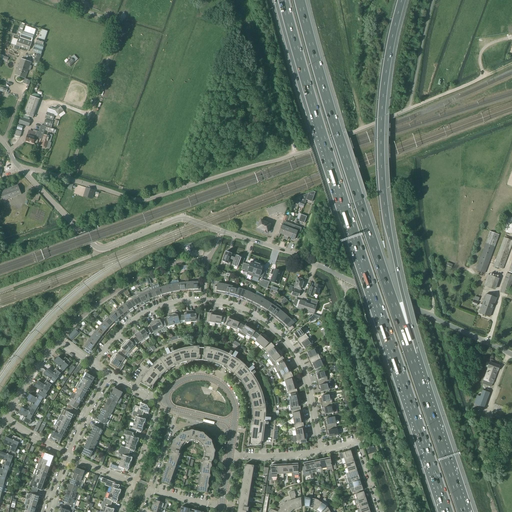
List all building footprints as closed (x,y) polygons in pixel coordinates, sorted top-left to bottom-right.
[(18,38),(16,46),(29,50),(32,43),(18,38)] [(40,59),(42,55),(41,55),(44,46),(43,45),(44,41),(38,39),(37,39),(36,40),(33,52),(38,54),(36,58),(35,59),(35,60),(36,62),(37,63),(39,62),(40,59)] [(74,55),(70,58),(66,63),(70,67),(78,59),(74,55)] [(15,75),(25,79),(28,70),(30,71),(32,66),(30,66),(31,63),(21,59),(15,75)] [(64,111),(61,107),(60,107),(55,111),(58,115),(64,111)] [(45,118),(51,120),(52,121),(54,115),(47,112),(45,118)] [(21,117),(20,120),(19,123),(28,127),(31,121),(21,117)] [(45,119),(45,120),(43,126),(51,128),(53,122),(45,119)] [(26,141),(33,143),(35,138),(41,139),(46,126),(41,125),(39,132),(37,132),(36,133),(30,131),(29,132),(29,131),(26,141)] [(13,135),(20,138),(22,132),(15,130),(13,135)] [(44,135),(42,140),(50,143),(52,135),(47,134),(46,136),(44,135)] [(0,191),(0,194),(3,202),(21,194),(18,185),(0,191)] [(86,188),(83,196),(91,199),(94,191),(86,188)] [(34,192),(30,202),(34,203),(35,200),(38,201),(40,194),(34,192)] [(308,193),(306,200),(312,202),(315,192),(313,192),(308,193)] [(291,200),(290,202),(294,204),(294,203),(299,204),(304,206),(305,203),(306,200),(308,193),(291,200)] [(288,203),(286,202),(266,210),(269,216),(279,212),(284,215),(288,203)] [(307,217),(301,214),(298,221),(304,223),(307,217)] [(280,234),(282,235),(287,222),(285,222),(285,221),(286,221),(287,216),(285,215),(283,221),(283,222),(277,236),(277,238),(278,239),(280,235),(279,235),(280,234)] [(508,233),(509,233),(510,233),(511,233),(511,217),(510,217),(509,217),(508,218),(507,218),(506,218),(506,219),(505,219),(504,220),(503,221),(503,222),(502,223),(502,224),(502,225),(502,226),(502,227),(503,228),(503,229),(503,230),(504,230),(504,231),(505,231),(505,232),(506,232),(507,233),(508,233)] [(263,231),(265,232),(267,233),(267,232),(271,224),(261,220),(257,228),(263,231)] [(283,238),(285,239),(291,224),(287,222),(282,235),(285,236),(284,237),(283,238)] [(291,224),(285,239),(287,240),(288,238),(287,238),(288,237),(290,238),(293,230),(295,226),(291,224)] [(293,230),(290,238),(294,239),(295,238),(297,239),(302,228),(295,226),(293,230)] [(489,232),(485,243),(475,270),(485,274),(499,235),(489,232)] [(511,240),(504,237),(494,264),(493,268),(497,270),(498,268),(503,270),(511,244),(511,240)] [(230,259),(232,260),(233,255),(231,254),(232,254),(226,251),(222,262),(228,264),(230,259)] [(233,255),(232,260),(234,261),(232,265),(238,268),(242,257),(236,255),(236,256),(233,255)] [(246,274),(253,276),(257,264),(251,262),(249,267),(246,265),(244,272),(247,273),(246,274)] [(445,268),(450,270),(453,265),(447,262),(445,268)] [(257,264),(253,276),(259,279),(259,277),(262,278),(265,272),(261,271),(263,266),(257,264)] [(273,275),(270,281),(278,284),(280,279),(282,274),(282,272),(280,271),(277,270),(275,270),(273,275)] [(488,275),(488,274),(483,286),(495,290),(499,279),(494,277),(495,272),(490,270),(488,275)] [(511,282),(511,275),(506,273),(500,292),(508,295),(511,282)] [(291,295),(298,297),(301,289),(304,280),(301,279),(298,278),(294,287),(297,288),(297,290),(293,289),(291,295)] [(259,286),(267,289),(269,282),(261,279),(258,286),(259,286)] [(169,284),(169,285),(171,295),(174,294),(174,293),(175,293),(175,294),(180,293),(178,283),(178,281),(176,281),(175,281),(174,281),(173,281),(172,282),(169,284)] [(182,283),(178,283),(180,293),(184,293),(184,292),(185,292),(189,292),(188,282),(185,283),(182,283)] [(192,282),(188,282),(189,292),(192,292),(192,291),(193,291),(193,292),(201,292),(201,285),(198,285),(198,282),(192,282)] [(222,294),(225,295),(227,285),(224,284),(217,283),(217,287),(214,286),(213,293),(221,294),(221,293),(222,293),(222,294)] [(315,284),(313,289),(310,288),(308,294),(313,296),(314,294),(318,295),(321,286),(315,284)] [(149,288),(149,289),(154,300),(157,299),(157,298),(158,298),(158,299),(162,297),(159,288),(158,285),(149,288)] [(165,286),(159,288),(162,297),(167,296),(166,295),(168,295),(168,296),(171,295),(169,285),(165,286)] [(229,296),(234,297),(237,287),(231,286),(227,285),(225,295),(228,296),(228,295),(229,295),(229,296)] [(239,299),(242,300),(246,291),(242,289),(237,287),(234,297),(238,298),(239,298),(239,299)] [(146,290),(140,293),(146,304),(150,302),(149,301),(150,301),(151,302),(154,300),(149,289),(146,290)] [(246,302),(250,304),(255,294),(249,292),(246,291),(242,300),(245,301),(246,300),(247,301),(246,302)] [(131,297),(133,299),(138,308),(141,306),(140,306),(141,305),(142,306),(146,304),(140,293),(135,295),(131,297)] [(255,306),(258,308),(263,299),(260,297),(255,294),(250,304),(255,306),(255,305),(256,305),(255,306)] [(486,294),(479,313),(489,317),(496,298),(486,294)] [(130,301),(124,305),(130,313),(134,310),(133,309),(134,309),(135,310),(138,308),(133,299),(130,301)] [(262,310),(266,312),(272,304),(266,301),(263,299),(258,308),(261,309),(262,309),(263,309),(262,310)] [(313,314),(314,314),(317,306),(300,300),(297,309),(313,314)] [(271,316),(273,318),(280,310),(281,307),(277,304),(275,307),(272,304),(266,312),(270,315),(270,314),(271,315),(271,316)] [(119,308),(116,310),(123,318),(125,316),(125,315),(126,315),(130,313),(124,305),(119,308)] [(114,312),(109,317),(116,324),(118,322),(119,321),(119,320),(120,320),(123,318),(116,310),(114,312)] [(277,320),(280,323),(287,316),(282,312),(280,310),(273,318),(276,320),(277,319),(277,320)] [(187,313),(181,314),(182,323),(183,323),(184,323),(185,323),(191,322),(190,311),(187,311),(187,313)] [(193,311),(190,311),(191,322),(197,322),(198,322),(199,321),(199,312),(193,313),(193,311)] [(214,326),(215,323),(217,312),(214,312),(213,314),(207,313),(206,322),(207,322),(208,322),(209,322),(210,322),(209,325),(214,326)] [(223,325),(226,316),(220,315),(220,313),(217,312),(215,323),(221,324),(221,325),(222,325),(223,325)] [(175,313),(171,314),(174,325),(180,323),(181,324),(181,323),(182,323),(181,314),(175,315),(175,313)] [(169,317),(163,319),(166,327),(167,327),(168,327),(169,327),(174,325),(171,314),(168,315),(169,317)] [(225,326),(231,328),(235,317),(232,316),(231,318),(226,316),(223,325),(224,325),(224,326),(225,326)] [(287,316),(280,323),(284,327),(284,326),(285,327),(284,327),(289,332),(294,328),(292,325),(294,323),(292,320),(287,316)] [(105,321),(102,323),(109,330),(112,328),(111,327),(112,326),(113,327),(116,324),(109,317),(105,321)] [(238,331),(239,331),(243,323),(237,320),(238,319),(235,317),(231,328),(236,330),(237,330),(238,331)] [(157,319),(154,321),(159,331),(164,328),(165,328),(166,327),(163,319),(158,321),(157,319)] [(152,324),(146,327),(151,334),(152,334),(153,334),(153,333),(159,331),(154,321),(151,322),(152,324)] [(100,326),(96,331),(103,337),(106,334),(106,333),(106,332),(107,333),(109,330),(102,323),(100,326)] [(245,337),(246,335),(252,326),(249,324),(248,326),(243,323),(239,331),(238,333),(245,337)] [(253,339),(258,332),(253,329),(254,327),(252,326),(246,335),(251,338),(251,339),(252,339),(253,339)] [(140,328),(138,330),(144,339),(149,336),(150,336),(150,335),(151,335),(151,334),(146,327),(142,330),(140,328)] [(294,338),(297,343),(307,336),(305,334),(301,328),(294,334),(295,335),(294,336),(294,337),(294,338)] [(136,334),(132,337),(138,344),(139,344),(139,343),(140,343),(144,339),(138,330),(135,332),(136,334)] [(92,336),(90,339),(98,344),(100,341),(99,341),(100,340),(101,341),(103,337),(96,331),(95,331),(92,336)] [(255,341),(259,345),(267,337),(264,335),(263,336),(258,332),(253,339),(253,340),(254,340),(254,341),(255,341)] [(307,336),(297,343),(300,347),(301,347),(301,348),(302,348),(303,348),(304,347),(305,349),(312,344),(308,338),(307,336)] [(126,340),(124,343),(134,352),(138,349),(135,347),(136,346),(137,346),(137,345),(138,344),(132,337),(127,342),(126,340)] [(265,350),(266,351),(272,344),(268,340),(269,339),(267,337),(259,345),(264,349),(264,350),(265,350)] [(96,347),(98,344),(90,339),(88,341),(84,347),(82,351),(89,355),(90,354),(92,355),(93,352),(96,348),(95,347),(96,347)] [(123,346),(119,351),(126,356),(128,358),(132,354),(134,352),(124,343),(122,345),(123,346)] [(265,355),(268,359),(280,350),(278,348),(276,349),(272,344),(266,351),(264,353),(264,354),(264,355),(265,355)] [(142,379),(140,383),(151,389),(153,386),(156,382),(159,378),(158,377),(160,374),(161,376),(165,372),(164,371),(170,367),(170,368),(175,366),(174,364),(177,363),(178,364),(182,363),(188,361),(187,361),(187,360),(194,359),(194,361),(199,360),(199,346),(193,347),(193,348),(189,349),(184,349),(179,351),(174,353),(174,351),(173,349),(170,349),(172,352),(170,353),(168,349),(165,350),(167,354),(169,354),(169,355),(164,357),(164,356),(163,356),(159,359),(156,361),(156,362),(157,363),(152,367),(152,366),(153,365),(150,361),(147,363),(150,367),(149,368),(147,366),(146,368),(149,371),(146,374),(142,379)] [(227,367),(226,368),(231,371),(232,370),(237,375),(236,376),(239,379),(240,378),(242,381),(241,382),(244,386),(247,391),(247,390),(248,390),(250,396),(249,397),(250,401),(251,407),(252,407),(252,406),(253,406),(253,413),(252,413),(252,418),(253,418),(253,421),(251,421),(248,445),(249,445),(261,445),(262,436),(263,424),(267,425),(268,422),(265,422),(265,421),(270,421),(270,418),(265,417),(265,419),(264,419),(264,413),(266,413),(266,408),(265,404),(263,404),(262,398),(261,393),(259,389),(257,385),(254,379),(252,375),(253,375),(255,373),(254,371),(252,373),(251,373),(250,372),(254,369),(252,366),(249,369),(250,370),(249,371),(245,367),(246,366),(243,363),(239,360),(238,361),(233,358),(234,357),(235,358),(237,354),(235,352),(232,356),(231,355),(232,353),(230,352),(229,354),(228,355),(224,353),(218,351),(214,350),(210,349),(210,348),(211,348),(211,347),(204,347),(203,361),(208,361),(208,360),(215,361),(214,363),(219,365),(224,367),(224,365),(227,367)] [(307,357),(309,362),(319,357),(318,355),(316,352),(315,349),(307,353),(308,354),(307,355),(306,356),(306,357),(307,357)] [(273,365),(276,364),(284,359),(280,354),(281,353),(280,350),(268,359),(273,365)] [(114,355),(112,357),(121,363),(125,358),(126,357),(126,356),(119,351),(116,356),(114,355)] [(58,357),(56,359),(66,368),(68,366),(68,365),(70,362),(65,357),(62,361),(58,357)] [(124,365),(121,363),(112,357),(110,360),(112,361),(109,365),(114,369),(115,370),(118,372),(119,372),(120,372),(124,366),(123,366),(124,365)] [(319,357),(309,362),(311,367),(312,368),(313,368),(314,368),(315,370),(323,366),(320,360),(319,358),(319,357)] [(58,366),(55,369),(61,374),(63,370),(64,371),(66,368),(56,359),(53,362),(58,366)] [(277,373),(280,371),(290,366),(288,363),(286,364),(284,359),(276,364),(276,365),(277,365),(277,366),(275,368),(277,373)] [(483,380),(484,380),(483,384),(491,387),(492,383),(493,383),(499,366),(490,362),(490,363),(487,362),(484,367),(485,368),(486,367),(488,368),(483,380)] [(283,378),(284,378),(292,375),(289,370),(291,369),(290,366),(280,371),(283,376),(283,377),(283,378)] [(48,369),(46,371),(56,380),(59,377),(58,377),(61,374),(55,369),(53,372),(48,369)] [(86,373),(83,379),(91,383),(95,377),(93,375),(92,376),(93,374),(86,369),(84,372),(86,373)] [(48,378),(46,381),(51,385),(54,382),(54,383),(56,380),(46,371),(44,374),(48,378)] [(315,378),(316,383),(327,381),(327,380),(327,378),(325,371),(316,374),(317,375),(316,376),(315,377),(315,378)] [(284,381),(286,386),(297,383),(296,380),(294,381),(292,375),(284,378),(284,379),(284,380),(284,381)] [(81,377),(78,383),(88,388),(90,386),(91,386),(93,384),(91,383),(83,379),(81,377)] [(330,380),(327,381),(316,383),(318,388),(318,389),(319,390),(320,390),(321,390),(321,392),(331,389),(332,388),(330,380)] [(38,381),(36,384),(48,392),(50,389),(49,389),(51,385),(46,381),(43,385),(38,381)] [(75,388),(77,389),(85,394),(87,391),(88,392),(90,389),(88,388),(78,383),(75,388)] [(288,394),(297,393),(296,387),(298,386),(297,383),(286,386),(288,392),(287,393),(288,394)] [(39,390),(37,394),(44,399),(47,395),(46,394),(48,392),(36,384),(34,387),(39,390)] [(115,387),(111,393),(111,394),(119,398),(122,393),(117,389),(117,388),(115,387)] [(77,389),(74,394),(82,399),(84,396),(85,397),(86,394),(85,394),(77,389)] [(480,396),(477,395),(474,404),(483,407),(488,392),(482,390),(480,396)] [(69,398),(71,399),(79,404),(81,401),(82,402),(83,399),(82,399),(74,394),(72,393),(69,398)] [(110,396),(108,399),(117,403),(119,398),(111,394),(111,393),(110,393),(109,395),(110,396)] [(172,394),(173,393),(172,393),(172,394),(171,395),(171,397),(171,398),(171,400),(171,401),(172,402),(173,404),(174,405),(175,406),(177,406),(180,407),(209,414),(221,417),(222,417),(224,417),(226,417),(227,416),(228,416),(229,414),(230,413),(231,411),(231,409),(231,408),(231,407),(231,408),(231,409),(230,411),(230,412),(229,413),(229,414),(228,415),(227,416),(226,416),(224,417),(222,417),(221,417),(219,416),(176,406),(175,405),(174,404),(173,403),(172,402),(172,401),(171,400),(171,398),(171,397),(172,395),(172,394)] [(287,403),(290,403),(301,401),(300,397),(298,398),(297,393),(288,394),(286,395),(286,396),(286,397),(287,403)] [(30,394),(28,397),(39,404),(41,402),(42,402),(44,399),(37,394),(35,397),(30,394)] [(320,401),(321,406),(332,404),(332,403),(332,401),(330,394),(322,396),(322,398),(321,398),(321,399),(320,399),(320,400),(320,401)] [(31,403),(29,407),(37,411),(39,408),(38,407),(39,404),(28,397),(26,400),(31,403)] [(107,401),(106,404),(105,404),(114,409),(117,403),(108,399),(107,398),(106,401),(107,401)] [(68,405),(66,408),(72,410),(73,408),(77,410),(79,407),(78,407),(79,404),(71,399),(68,405)] [(291,410),(291,411),(300,409),(299,404),(301,404),(301,401),(290,403),(291,410)] [(133,411),(133,412),(141,414),(142,412),(148,414),(150,409),(149,409),(150,406),(146,405),(147,404),(141,402),(139,407),(135,406),(134,408),(133,407),(132,410),(133,411)] [(104,407),(103,409),(111,414),(114,409),(105,404),(106,404),(105,403),(103,406),(104,407)] [(332,404),(321,406),(322,411),(322,412),(323,412),(323,413),(324,413),(325,413),(325,415),(334,413),(333,410),(336,410),(335,406),(333,406),(332,404)] [(21,408),(20,411),(32,417),(33,415),(34,415),(37,411),(29,407),(27,410),(21,408)] [(63,409),(60,415),(71,420),(72,417),(73,418),(75,415),(73,415),(70,413),(72,410),(66,408),(65,410),(63,409)] [(101,412),(100,415),(108,419),(111,414),(103,409),(102,409),(100,411),(101,412)] [(292,413),(293,419),(304,417),(303,414),(301,414),(300,409),(291,411),(291,412),(291,413),(292,413)] [(502,412),(496,410),(493,419),(502,422),(503,418),(501,417),(502,412)] [(32,417),(20,411),(18,414),(23,417),(21,420),(29,425),(31,421),(30,420),(32,417)] [(136,417),(134,423),(144,426),(146,421),(145,421),(145,419),(140,417),(141,414),(133,412),(132,415),(136,417)] [(60,415),(57,420),(68,426),(69,426),(70,424),(69,423),(71,420),(60,415)] [(100,422),(99,424),(104,427),(105,425),(108,419),(100,415),(98,417),(97,417),(96,419),(100,422)] [(294,427),(303,426),(302,421),(304,420),(304,417),(293,419),(294,425),(294,426),(294,427)] [(324,423),(325,428),(336,426),(336,424),(334,417),(326,419),(326,420),(325,421),(324,422),(324,423)] [(55,426),(57,427),(65,431),(66,432),(68,429),(67,428),(68,426),(57,420),(55,426)] [(129,428),(128,431),(134,433),(135,431),(140,433),(141,431),(142,431),(144,426),(134,423),(132,428),(129,428)] [(93,429),(91,432),(100,436),(103,430),(104,427),(99,424),(97,427),(93,425),(92,428),(93,429)] [(292,431),(293,436),(307,434),(306,430),(304,431),(303,426),(294,427),(294,428),(294,429),(295,430),(295,431),(292,431)] [(336,426),(325,428),(326,433),(326,434),(327,435),(328,435),(329,435),(329,437),(338,436),(337,429),(336,427),(336,426)] [(57,427),(54,432),(63,436),(64,437),(65,434),(64,434),(65,431),(57,427)] [(171,446),(170,445),(174,434),(175,433),(177,432),(179,431),(180,430),(183,428),(185,428),(188,427),(190,427),(192,427),(194,427),(196,427),(198,427),(200,428),(202,429),(204,430),(206,431),(208,432),(209,433),(211,434),(212,435),(213,437),(214,438),(215,440),(216,442),(216,443),(217,445),(216,456),(214,456),(216,457),(217,445),(217,443),(216,442),(215,440),(214,438),(213,437),(212,435),(211,434),(209,433),(208,432),(206,430),(204,429),(202,429),(200,428),(198,427),(196,427),(194,427),(192,427),(190,427),(187,427),(185,428),(183,428),(180,430),(179,431),(177,432),(175,433),(174,434),(170,445),(171,446)] [(498,441),(502,430),(498,429),(494,440),(498,441)] [(125,441),(127,442),(137,445),(139,440),(138,440),(139,438),(133,436),(134,433),(128,431),(125,430),(124,434),(127,435),(125,441)] [(54,432),(52,431),(48,439),(47,438),(47,439),(54,442),(55,442),(54,442),(55,440),(57,441),(57,442),(59,443),(63,436),(54,432)] [(205,455),(204,460),(212,461),(212,459),(213,459),(214,456),(214,455),(214,454),(214,452),(214,451),(214,450),(214,448),(214,447),(213,446),(213,444),(212,443),(212,442),(211,441),(210,440),(209,439),(208,438),(207,437),(206,436),(205,435),(204,434),(203,434),(202,433),(201,432),(199,432),(198,431),(196,431),(195,431),(194,431),(192,431),(191,431),(190,431),(188,431),(187,431),(185,432),(184,432),(183,433),(182,434),(181,434),(179,435),(178,436),(177,437),(176,438),(175,439),(175,440),(174,441),(173,442),(173,443),(172,444),(171,445),(171,446),(171,449),(172,449),(172,451),(179,453),(180,449),(180,448),(181,447),(181,446),(182,445),(183,445),(183,444),(184,443),(185,443),(186,442),(186,441),(187,441),(188,441),(189,440),(190,440),(191,440),(192,440),(193,440),(194,440),(195,440),(196,441),(197,441),(198,441),(199,442),(200,442),(201,443),(201,444),(202,445),(203,445),(203,446),(204,447),(204,448),(204,449),(205,450),(205,451),(205,452),(205,453),(205,454),(205,455)] [(88,437),(89,437),(98,441),(100,436),(91,432),(90,435),(89,434),(88,437)] [(307,434),(293,436),(291,436),(292,442),(297,441),(297,442),(297,443),(297,444),(298,444),(299,444),(300,443),(306,442),(305,437),(307,437),(307,434)] [(6,437),(5,440),(17,446),(18,443),(20,444),(22,439),(13,436),(12,440),(6,437)] [(85,442),(86,443),(95,447),(98,441),(89,437),(88,440),(87,439),(85,442)] [(9,446),(7,450),(16,453),(17,449),(16,449),(17,446),(5,440),(3,444),(9,446)] [(121,446),(119,450),(127,453),(128,450),(134,452),(135,450),(137,445),(127,442),(125,448),(121,446)] [(83,448),(84,448),(93,452),(95,447),(86,443),(85,445),(84,445),(83,448)] [(84,448),(82,454),(81,455),(84,456),(84,455),(87,456),(87,457),(88,457),(90,458),(90,457),(91,457),(91,460),(92,460),(93,460),(93,459),(94,459),(94,458),(95,458),(95,457),(95,456),(95,455),(95,454),(95,453),(94,453),(93,452),(84,448)] [(0,452),(0,455),(12,460),(13,457),(14,457),(16,453),(7,450),(6,454),(0,452)] [(122,458),(121,461),(130,464),(132,459),(131,459),(132,457),(127,455),(127,453),(119,450),(118,450),(119,452),(118,454),(120,454),(122,458)] [(341,459),(344,459),(352,456),(350,450),(343,453),(339,454),(341,459)] [(181,454),(179,453),(172,451),(170,456),(179,459),(181,454)] [(45,453),(43,459),(51,462),(52,462),(54,455),(51,454),(51,455),(45,453)] [(0,459),(3,460),(2,464),(10,467),(12,463),(11,463),(12,460),(0,455),(0,459)] [(178,464),(179,459),(170,456),(168,460),(178,464)] [(40,458),(38,464),(49,468),(50,468),(51,465),(52,465),(53,463),(52,462),(51,462),(43,459),(40,458)] [(176,468),(178,464),(168,460),(167,465),(176,468)] [(319,460),(314,461),(316,473),(320,472),(321,473),(323,472),(322,469),(321,469),(319,460)] [(130,464),(121,461),(119,467),(111,464),(109,468),(114,470),(115,471),(116,470),(121,472),(122,469),(127,471),(128,469),(129,469),(130,464)] [(311,471),(309,462),(303,463),(305,472),(309,471),(310,475),(312,474),(312,473),(312,471),(311,471)] [(0,468),(0,471),(7,474),(8,471),(9,471),(10,467),(2,464),(1,468),(0,468)] [(36,469),(39,470),(47,474),(47,473),(48,470),(50,471),(51,468),(50,468),(49,468),(38,464),(36,469)] [(174,473),(176,468),(167,465),(165,470),(174,473)] [(277,477),(277,474),(276,465),(270,465),(271,471),(269,471),(268,481),(271,481),(271,478),(277,477)] [(76,468),(74,473),(74,474),(85,478),(87,472),(79,469),(79,468),(76,467),(76,468)] [(36,469),(34,475),(45,479),(46,476),(48,477),(49,474),(47,473),(47,474),(39,470),(36,469)] [(173,478),(174,473),(165,470),(163,475),(173,478)] [(346,474),(347,479),(358,475),(357,470),(348,473),(346,474)] [(73,476),(72,479),(83,483),(85,478),(74,474),(74,473),(73,473),(72,476),(73,476)] [(34,475),(32,481),(43,485),(44,482),(45,482),(46,479),(45,479),(34,475)] [(170,485),(173,478),(163,475),(161,481),(170,485)] [(349,484),(351,483),(360,480),(358,475),(347,479),(349,484)] [(111,488),(109,493),(119,497),(121,492),(120,491),(121,489),(118,488),(119,486),(116,485),(117,484),(109,481),(102,478),(101,482),(105,484),(105,485),(111,488)] [(71,482),(70,485),(78,488),(81,489),(83,483),(72,479),(70,479),(69,481),(71,482)] [(32,487),(31,491),(37,492),(38,489),(42,491),(43,488),(42,488),(43,485),(32,481),(30,486),(32,487)] [(69,487),(68,490),(68,491),(76,494),(78,488),(70,485),(68,484),(67,487),(69,487)] [(208,486),(198,484),(197,491),(207,493),(208,486)] [(361,485),(353,488),(350,488),(352,494),(363,490),(361,485)] [(65,496),(74,500),(77,500),(79,495),(76,494),(68,491),(68,490),(66,490),(65,493),(67,493),(65,496)] [(29,499),(28,500),(37,502),(38,499),(40,499),(40,497),(39,496),(36,495),(37,492),(31,491),(30,494),(30,495),(27,494),(26,498),(29,499)] [(287,502),(293,510),(301,508),(301,498),(299,498),(296,499),(295,496),(296,496),(294,491),(289,492),(291,500),(289,501),(287,502)] [(105,498),(103,502),(109,504),(110,501),(116,503),(116,501),(117,502),(119,497),(109,493),(107,499),(105,498)] [(304,507),(309,508),(311,498),(312,498),(312,496),(310,495),(309,498),(305,497),(304,497),(304,507)] [(71,508),(73,509),(74,509),(77,500),(74,500),(65,496),(64,499),(63,499),(62,502),(63,502),(67,503),(66,506),(71,508)] [(355,505),(358,504),(367,502),(365,497),(357,499),(354,500),(355,505)] [(152,506),(163,509),(166,510),(167,504),(168,500),(162,498),(161,502),(157,501),(155,500),(154,502),(154,503),(153,503),(152,506)] [(24,505),(27,505),(36,508),(37,508),(38,506),(37,505),(37,502),(28,500),(26,499),(24,505)] [(313,509),(316,511),(322,503),(323,504),(324,501),(323,500),(321,502),(318,500),(317,500),(313,509)] [(104,509),(102,511),(113,511),(114,511),(113,511),(114,508),(108,506),(109,504),(103,502),(102,502),(101,505),(102,509),(104,509)] [(280,509),(278,510),(281,511),(290,511),(293,510),(287,502),(280,509)] [(316,511),(317,511),(320,511),(327,507),(326,506),(323,504),(322,503),(316,511)]
